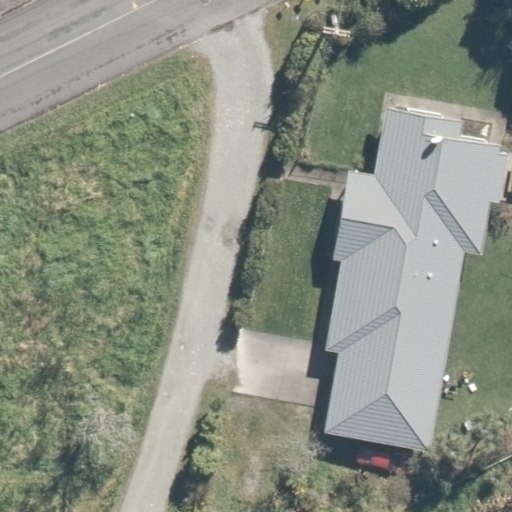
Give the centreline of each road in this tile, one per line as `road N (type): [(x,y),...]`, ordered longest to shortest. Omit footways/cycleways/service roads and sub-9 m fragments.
road 1 (residential): [(248,0),(236,140),(197,317),(137,511)]
road 2 (tertiary): [(168,0),(0,82)]
